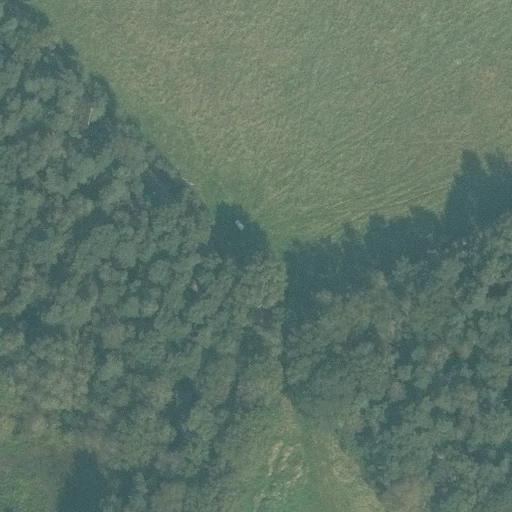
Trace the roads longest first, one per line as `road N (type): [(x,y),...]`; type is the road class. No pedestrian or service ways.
road 1 (track): [(0,2),(213,263),(247,337)]
road 2 (track): [(511,233),(247,337)]
road 3 (track): [(247,337),(235,406),(188,511)]
